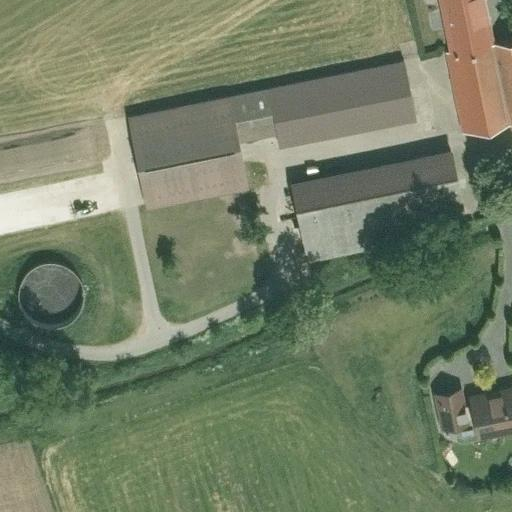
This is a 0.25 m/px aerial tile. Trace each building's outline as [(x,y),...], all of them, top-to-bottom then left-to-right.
[(438,0),(461,130),(511,121),(511,104),(501,43),(494,0),(438,0)] [(511,41),(501,43),(511,104),(511,41)] [(422,121),(412,63),(138,111),(155,203),(255,185),(249,151),(422,121)] [(299,179),(316,258),(479,223),(462,144),(299,179)] [(24,286),(28,307),(39,319),(61,324),(82,314),(91,297),(89,278),(79,265),(63,257),(42,261),(28,274),(24,286)] [(511,384),(476,392),(486,439),(511,433),(511,384)] [(436,395),(442,431),(472,427),(466,391),(436,395)]
